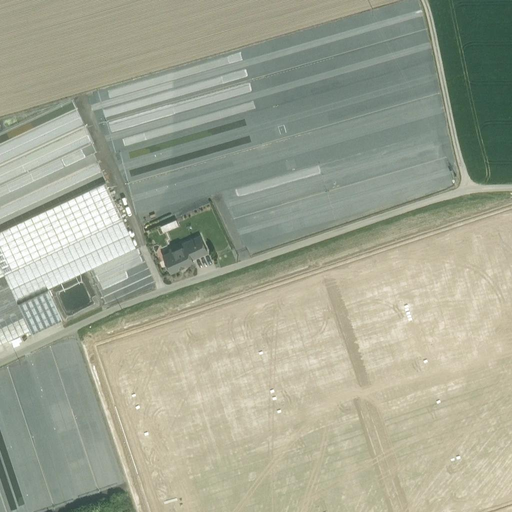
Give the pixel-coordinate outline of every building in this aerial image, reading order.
[(0,266),(4,275),(122,219),(104,181),(0,230),(0,266)] [(176,218),(160,225),(162,231),(178,224),(176,218)] [(4,275),(17,303),(48,289),(136,247),(122,219),(4,275)] [(201,235),(190,240),(191,242),(187,244),(192,257),(207,250),(201,235)] [(184,243),(172,248),(171,251),(164,254),(172,271),(179,267),(180,265),(184,263),(186,264),(194,261),(192,257),(187,244),(186,245),(184,243)] [(141,274),(135,276),(141,290),(154,285),(145,260),(137,263),(141,274)] [(30,331),(17,303),(4,275),(0,276),(0,344),(25,333),(30,331)] [(48,289),(17,303),(30,331),(31,332),(61,318),(48,289)] [(0,467),(19,483),(20,475),(22,460),(24,457),(32,458),(30,470),(40,471),(41,465),(44,465),(45,461),(31,460),(35,456),(36,440),(37,439),(31,434),(29,434),(30,417),(19,443),(11,443),(12,439),(9,442),(0,435),(0,434),(0,467)]
